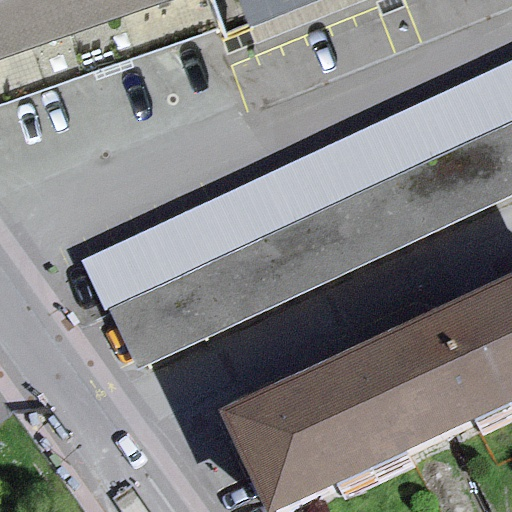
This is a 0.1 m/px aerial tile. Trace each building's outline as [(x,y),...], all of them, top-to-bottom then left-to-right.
[(223,21),(214,0),(0,0),(0,109),(138,55),(223,21)] [(214,0),(223,21),(277,0),(214,0)] [(511,73),(85,271),(108,320),(511,134),(511,73)] [(511,138),(108,320),(135,379),(511,208),(511,138)] [(511,273),(227,405),(276,510),(511,400),(511,273)]
